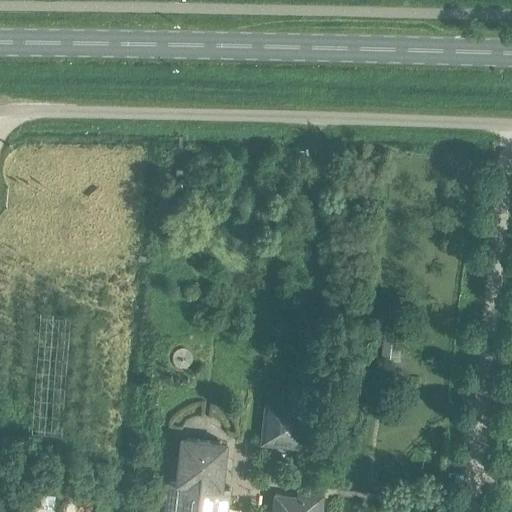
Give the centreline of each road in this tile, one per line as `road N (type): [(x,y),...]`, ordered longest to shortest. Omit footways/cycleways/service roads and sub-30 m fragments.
road 1 (unclassified): [(511,128),(0,112)]
road 2 (secondary): [(0,45),(511,54)]
road 3 (track): [(260,457),(252,434),(264,389),(311,307),(324,160),(336,120)]
